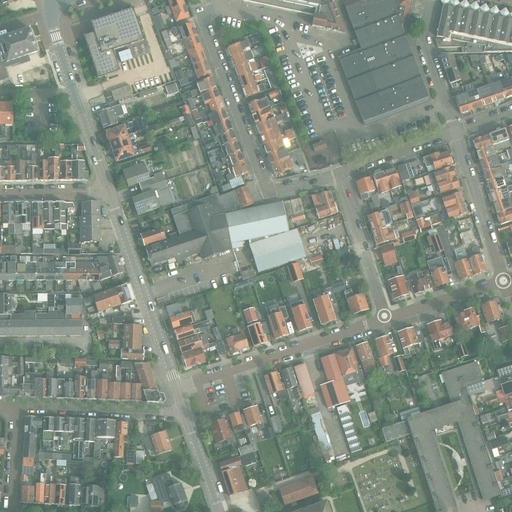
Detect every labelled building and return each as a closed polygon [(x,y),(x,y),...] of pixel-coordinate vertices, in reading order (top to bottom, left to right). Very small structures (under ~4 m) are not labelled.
[(167,12),(185,5),(183,0),(167,0),(170,6),(165,8),(167,12)] [(312,26),(345,33),(331,0),(242,0),(243,1),(314,16),(312,26)] [(339,58),(365,126),(429,101),(403,32),(405,31),(411,0),(353,0),(344,4),(361,49),(352,53),(339,58)] [(442,6),(436,40),(435,43),(438,48),(460,48),(461,54),(511,52),(511,18),(509,15),(503,19),(499,13),(493,17),(489,10),(483,14),(479,8),(473,12),(469,6),(463,10),(459,4),(453,8),(450,2),(444,6),(442,6)] [(185,5),(167,12),(168,16),(173,14),(176,23),(190,18),(185,5)] [(157,8),(150,10),(152,16),(159,13),(157,8)] [(133,9),(132,10),(91,23),(94,33),(84,37),(98,79),(119,71),(113,51),(144,41),(133,9)] [(160,14),(153,17),(155,23),(162,21),(160,14)] [(184,41),(197,36),(192,23),(180,28),(179,26),(172,29),(175,37),(182,34),(184,41)] [(0,81),(8,78),(2,63),(6,62),(6,63),(18,59),(19,64),(30,60),(29,55),(37,52),(29,28),(0,38),(0,81)] [(161,33),(164,41),(170,39),(166,31),(161,33)] [(189,54),(202,49),(197,36),(184,41),(189,54)] [(231,58),(245,53),(244,49),(249,47),(247,40),(227,48),(231,58)] [(194,66),(206,61),(202,49),(189,54),(194,66)] [(245,53),(231,58),(234,68),(249,63),(249,62),(248,61),(254,59),(251,51),(245,53)] [(505,64),(506,63),(504,55),(496,55),(496,57),(497,62),(503,60),(505,64)] [(258,59),(260,65),(268,63),(266,56),(265,56),(260,58),(258,59)] [(453,56),(441,56),(450,83),(460,80),(453,56)] [(481,65),(478,56),(469,56),(471,63),(479,61),(481,65)] [(463,66),(460,57),(454,59),(457,68),(463,66)] [(174,59),(169,61),(171,69),(177,67),(174,59)] [(238,78),(252,72),(258,70),(254,60),(249,62),(249,63),(234,68),(238,78)] [(206,61),(194,66),(198,79),(211,74),(206,61)] [(267,79),(272,77),(269,69),(264,71),(267,79)] [(181,70),(175,72),(180,87),(189,84),(187,78),(185,79),(181,70)] [(242,88),(256,83),(255,81),(261,79),(259,74),(254,76),(252,72),(238,78),(242,88)] [(511,95),(511,80),(511,78),(505,80),(502,72),(497,74),(505,98),(511,95)] [(505,98),(497,74),(490,76),(493,84),(488,86),(494,102),(505,98)] [(272,77),(267,79),(271,89),(276,87),(272,77)] [(193,98),(197,96),(217,89),(212,78),(197,83),(199,89),(191,92),(193,98)] [(494,102),(488,86),(484,87),(481,80),(474,82),(483,106),(494,102)] [(483,106),(474,82),(468,84),(471,92),(466,94),(472,110),(483,106)] [(256,83),(242,88),(246,98),(265,91),(263,84),(257,86),(256,83)] [(168,96),(179,93),(175,84),(165,88),(168,96)] [(107,99),(113,98),(114,102),(133,96),(129,85),(110,92),(111,92),(104,94),(106,100),(107,99)] [(156,89),(138,95),(139,98),(157,92),(156,89)] [(202,97),(205,105),(220,99),(217,89),(197,96),(198,99),(202,97)] [(270,99),(279,96),(277,90),(268,94),(270,99)] [(472,110),(466,94),(461,96),(459,90),(453,92),(461,114),(472,110)] [(191,92),(182,95),(184,101),(187,100),(192,98),(193,98),(191,92)] [(252,114),(270,107),(275,105),(273,100),(268,102),(266,97),(248,104),(252,114)] [(205,105),(207,110),(197,114),(193,116),(195,121),(224,110),(220,99),(205,105)] [(13,103),(0,102),(0,123),(4,124),(13,124),(13,103)] [(118,106),(99,113),(104,129),(116,125),(117,124),(116,118),(124,116),(121,105),(118,106)] [(256,125),(274,118),(270,107),(252,114),(256,125)] [(203,124),(211,121),(213,127),(228,121),(224,110),(195,121),(197,127),(203,125),(203,124)] [(260,135),(278,128),(276,123),(288,118),(286,113),(282,115),(274,118),(256,125),(260,135)] [(187,128),(193,126),(189,114),(183,116),(187,128)] [(116,125),(117,129),(106,132),(107,134),(106,136),(107,140),(109,140),(109,141),(127,136),(126,130),(134,127),(136,132),(148,128),(144,115),(131,119),(132,123),(128,124),(127,121),(117,124),(116,125)] [(180,123),(178,118),(162,124),(163,129),(180,123)] [(213,127),(215,132),(211,133),(212,138),(213,139),(232,131),(228,121),(213,127)] [(190,128),(194,140),(199,138),(195,127),(190,128)] [(264,145),(293,133),(292,129),(284,131),(286,135),(281,137),(278,128),(260,135),(264,145)] [(472,141),(476,151),(499,143),(508,140),(504,129),(488,135),(472,141)] [(218,143),(220,148),(236,142),(232,131),(213,139),(212,138),(203,142),(205,149),(211,147),(210,145),(218,143)] [(267,155),(285,148),(282,140),(287,138),(288,140),(295,138),(293,133),(264,145),(267,155)] [(130,143),(127,136),(109,141),(113,153),(131,147),(137,145),(135,141),(130,143)] [(510,146),(508,140),(499,143),(501,149),(510,146)] [(324,141),(314,145),(312,146),(315,153),(327,148),(324,141)] [(164,142),(156,145),(158,151),(166,148),(164,142)] [(219,154),(221,160),(240,152),(236,142),(220,148),(222,153),(219,154)] [(476,151),(479,162),(496,157),(494,151),(501,149),(499,143),(476,151)] [(49,161),(49,181),(60,181),(59,145),(52,145),(52,151),(55,151),(55,159),(49,159),(49,161)] [(62,160),(62,158),(62,157),(64,155),(64,145),(59,145),(60,181),(72,181),(72,155),(71,155),(71,160),(62,160)] [(30,151),(30,146),(18,146),(18,151),(22,151),(22,161),(15,162),(16,182),(27,182),(27,162),(26,151),(30,151)] [(139,149),(140,150),(133,152),(131,147),(113,153),(114,155),(113,156),(114,160),(116,161),(116,162),(143,153),(151,151),(150,146),(139,149)] [(271,165),(301,154),(299,149),(287,153),(285,148),(267,155),(271,165)] [(223,165),(226,163),(229,169),(244,163),(240,152),(221,160),(223,165)] [(426,167),(427,167),(432,165),(434,171),(451,165),(447,152),(438,155),(438,153),(423,158),(426,167)] [(32,162),(27,162),(27,182),(38,181),(38,157),(38,154),(31,154),(32,162)] [(301,154),(271,165),(275,175),(293,168),(291,163),(296,160),(298,166),(305,164),(301,154)] [(72,181),(88,181),(88,172),(84,172),(84,162),(77,162),(76,155),(72,155),(72,181)] [(49,181),(49,161),(40,161),(40,157),(38,157),(38,181),(49,181)] [(496,157),(479,162),(483,172),(502,166),(502,165),(502,163),(498,164),(496,157)] [(5,182),(16,182),(15,162),(15,159),(13,159),(13,162),(5,162),(5,182)] [(243,184),(240,176),(248,173),(244,163),(229,169),(230,174),(225,176),(227,181),(229,180),(232,188),(243,184)] [(409,163),(397,167),(401,181),(408,179),(414,177),(417,175),(415,169),(411,170),(409,163)] [(154,177),(149,179),(144,164),(123,171),(128,187),(140,183),(142,189),(165,182),(162,172),(153,175),(154,177)] [(486,183),(502,178),(502,177),(506,176),(504,170),(509,168),(507,164),(502,165),(502,166),(483,172),(486,183)] [(428,174),(429,180),(431,185),(455,177),(452,167),(428,174)] [(383,172),(390,190),(401,186),(394,168),(383,172)] [(390,190),(383,172),(373,176),(379,194),(390,190)] [(221,173),(215,175),(217,182),(223,180),(221,173)] [(367,193),(375,190),(370,177),(356,182),(362,200),(368,198),(367,193)] [(455,177),(431,185),(433,192),(434,196),(436,195),(440,194),(458,188),(455,177)] [(502,178),(486,183),(490,193),(506,188),(505,185),(502,178)] [(144,195),(133,199),(138,215),(159,208),(172,203),(168,190),(165,182),(142,189),(144,195)] [(511,191),(511,185),(506,188),(490,193),(493,204),(509,198),(508,193),(511,191)] [(236,197),(248,192),(246,186),(234,191),(236,197)] [(210,192),(211,197),(218,194),(216,187),(211,188),(210,192)] [(183,256),(200,250),(203,260),(225,252),(224,251),(242,247),(240,242),(247,240),(288,231),(287,229),(294,227),(293,222),(290,217),(286,218),(282,202),(242,210),(241,208),(239,203),(236,197),(234,191),(219,196),(218,194),(211,197),(171,210),(180,237),(178,238),(170,240),(146,249),(152,266),(176,258),(178,263),(184,261),(183,256)] [(311,196),(315,207),(333,202),(329,191),(311,196)] [(239,203),(251,198),(248,192),(236,197),(239,203)] [(419,201),(416,192),(408,194),(410,204),(419,201)] [(439,211),(445,209),(463,203),(460,192),(437,200),(439,205),(437,205),(439,211)] [(370,209),(380,206),(379,203),(377,194),(371,196),(373,203),(369,204),(370,209)] [(251,198),(239,203),(241,208),(253,204),(251,198)] [(300,198),(289,200),(292,216),(303,213),(304,212),(300,198)] [(493,204),(496,215),(511,209),(511,203),(511,204),(509,198),(493,204)] [(289,200),(282,202),(286,218),(290,217),(292,216),(289,200)] [(387,201),(379,203),(380,206),(381,209),(389,207),(387,201)] [(319,219),(337,213),(333,202),(315,207),(319,219)] [(405,214),(410,212),(407,202),(401,204),(405,214)] [(54,229),(54,225),(54,203),(43,204),(43,230),(54,229)] [(65,225),(65,208),(72,208),(72,203),(65,203),(54,203),(54,225),(61,225),(61,231),(66,230),(65,225)] [(82,203),(82,216),(100,216),(100,203),(82,203)] [(420,203),(411,207),(414,216),(415,219),(419,218),(424,216),(420,203)] [(449,216),(451,219),(467,214),(463,203),(445,209),(447,217),(449,216)] [(8,234),(14,234),(15,234),(15,204),(3,204),(3,225),(8,225),(8,234)] [(30,224),(30,204),(15,204),(15,234),(14,234),(15,249),(15,255),(21,255),(21,247),(20,247),(19,234),(23,234),(22,225),(30,224)] [(43,230),(43,204),(32,204),(32,230),(43,230)] [(511,209),(496,215),(500,225),(511,220),(511,209)] [(388,210),(385,210),(367,216),(371,231),(385,226),(385,227),(392,224),(388,210)] [(305,219),(303,213),(292,216),(290,217),(293,222),(305,219)] [(100,229),(100,216),(82,216),(82,217),(80,218),(80,229),(100,229)] [(424,224),(418,226),(420,233),(431,229),(429,222),(424,224)] [(412,230),(400,234),(403,243),(415,239),(414,236),(419,234),(418,231),(418,230),(416,224),(411,226),(412,230)] [(387,233),(385,227),(385,226),(371,231),(376,245),(399,238),(396,230),(387,233)] [(443,226),(435,229),(437,234),(443,251),(446,258),(453,256),(443,226)] [(145,247),(166,240),(162,228),(141,235),(145,247)] [(81,243),(100,242),(100,229),(80,229),(81,243)] [(248,245),(257,273),(304,257),(295,230),(248,245)] [(471,231),(460,234),(463,244),(474,240),(471,231)] [(437,234),(429,237),(432,245),(435,254),(443,251),(437,234)] [(80,255),(80,245),(68,245),(68,249),(66,249),(66,255),(80,255)] [(396,258),(391,245),(379,249),(383,262),(396,258)] [(33,254),(44,254),(43,249),(36,249),(36,246),(33,246),(33,249),(33,254)] [(473,251),(466,253),(473,275),(486,271),(478,246),(472,248),(473,251)] [(349,254),(347,247),(327,254),(329,261),(341,257),(349,254)] [(459,280),(473,275),(466,253),(465,254),(467,259),(464,260),(462,255),(463,254),(461,248),(454,251),(458,262),(454,264),(459,280)] [(341,257),(343,262),(351,260),(349,254),(341,257)] [(321,256),(309,260),(311,266),(323,262),(321,256)] [(10,257),(10,263),(7,263),(7,281),(17,281),(17,262),(17,261),(16,261),(16,257),(10,257)] [(30,257),(30,263),(26,263),(26,281),(37,281),(36,257),(30,257)] [(39,262),(38,262),(38,257),(36,257),(37,281),(47,281),(47,264),(46,264),(46,260),(47,260),(47,257),(43,258),(43,263),(39,263),(39,262)] [(62,264),(59,264),(56,264),(57,281),(67,281),(67,257),(65,257),(62,257),(62,264)] [(67,257),(67,281),(79,281),(75,269),(76,263),(75,263),(75,258),(71,257),(67,257)] [(17,281),(26,281),(26,263),(26,258),(23,258),(24,264),(20,264),(20,262),(17,262),(17,281)] [(123,273),(118,258),(97,258),(100,263),(103,269),(109,267),(113,277),(123,273)] [(433,260),(426,262),(429,272),(435,288),(449,283),(440,258),(433,260)] [(55,264),(55,262),(53,262),(53,264),(47,264),(47,281),(57,281),(56,264),(55,264)] [(76,263),(75,269),(79,281),(101,281),(99,269),(95,269),(96,263),(76,263)] [(101,281),(113,277),(109,267),(103,269),(100,263),(96,263),(95,269),(99,269),(101,281)] [(291,283),(302,279),(297,264),(286,267),(291,283)] [(393,299),(407,294),(403,283),(404,282),(399,267),(396,268),(398,274),(395,275),(396,278),(387,281),(393,299)] [(422,291),(432,288),(426,271),(407,277),(413,295),(423,292),(422,291)] [(250,281),(232,287),(235,293),(253,287),(250,281)] [(333,293),(345,290),(342,282),(331,286),(333,293)] [(83,300),(86,309),(89,317),(98,314),(132,302),(126,285),(83,300)] [(326,296),(312,300),(320,325),(334,320),(332,314),(339,312),(331,288),(324,290),(326,296)] [(351,315),(368,309),(363,293),(352,297),(350,290),(344,292),(351,315)] [(0,294),(0,315),(11,315),(11,295),(0,294)] [(54,295),(46,295),(46,302),(46,308),(54,308),(54,295)] [(89,317),(86,309),(83,300),(82,300),(71,300),(66,300),(66,312),(49,312),(49,315),(36,315),(36,312),(24,312),(24,315),(11,315),(0,315),(0,337),(82,336),(82,317),(89,317)] [(302,301),(289,305),(294,318),(293,319),(296,327),(297,327),(299,332),(311,328),(302,301)] [(496,327),(503,325),(495,301),(481,306),(486,324),(490,322),(491,324),(495,323),(496,327)] [(179,303),(166,308),(170,319),(182,315),(179,303)] [(277,305),(265,309),(268,317),(271,326),(270,326),(272,334),(273,334),(275,340),(288,336),(282,320),(288,318),(284,307),(278,308),(277,305)] [(459,332),(478,326),(473,309),(464,312),(454,316),(459,332)] [(208,321),(214,319),(211,310),(205,312),(208,321)] [(253,310),(243,313),(247,326),(248,325),(249,328),(247,329),(253,347),(265,343),(262,335),(268,333),(265,324),(259,326),(259,325),(257,326),(256,323),(257,322),(253,310)] [(192,311),(182,315),(170,319),(173,330),(195,323),(192,311)] [(100,324),(125,325),(133,326),(132,316),(106,320),(100,320),(100,324)] [(446,337),(453,335),(449,323),(441,325),(440,321),(427,326),(430,336),(429,336),(431,343),(432,343),(434,350),(440,348),(438,340),(446,338),(446,337)] [(124,350),(141,351),(142,326),(133,326),(125,325),(124,341),(124,350)] [(202,333),(202,332),(211,329),(209,325),(204,326),(204,327),(198,329),(193,330),(192,326),(174,332),(177,341),(202,333)] [(220,335),(217,327),(211,329),(214,338),(220,335)] [(507,327),(499,329),(503,343),(511,340),(507,327)] [(238,350),(247,347),(242,334),(239,335),(236,328),(231,330),(233,336),(225,339),(230,354),(239,351),(238,350)] [(407,347),(425,342),(420,328),(413,330),(412,329),(398,333),(405,356),(410,354),(407,347)] [(104,339),(101,330),(96,332),(98,341),(104,339)] [(178,343),(182,355),(203,347),(199,336),(178,343)] [(387,356),(393,354),(387,336),(375,340),(381,358),(378,358),(381,367),(389,364),(387,356)] [(124,350),(124,341),(118,341),(108,341),(108,349),(118,350),(124,350)] [(218,357),(226,354),(222,341),(214,344),(218,357)] [(375,369),(367,343),(356,346),(361,361),(365,373),(372,370),(375,369)] [(460,358),(467,356),(463,343),(456,345),(460,358)] [(201,352),(209,350),(208,346),(203,347),(182,355),(187,369),(205,363),(201,352)] [(351,348),(334,354),(334,355),(341,376),(354,372),(359,386),(365,384),(360,370),(357,371),(355,363),(351,348)] [(141,351),(124,350),(118,350),(117,359),(121,359),(121,360),(144,361),(144,351),(141,351)] [(349,402),(344,385),(341,376),(334,355),(320,359),(328,383),(320,386),(328,409),(349,402)] [(12,358),(0,356),(0,367),(13,368),(13,367),(12,367),(17,367),(17,368),(23,368),(23,366),(23,358),(17,358),(17,363),(12,363),(12,358)] [(394,358),(398,372),(404,370),(400,356),(394,358)] [(74,367),(75,367),(75,358),(74,358),(74,360),(61,359),(60,365),(74,366),(74,367)] [(85,366),(87,366),(87,361),(86,361),(86,359),(75,358),(75,367),(85,367),(85,366)] [(108,370),(108,361),(99,361),(99,369),(108,370)] [(131,374),(131,372),(132,364),(121,363),(121,367),(121,368),(128,369),(127,374),(126,374),(126,384),(120,384),(120,402),(131,402),(131,384),(130,384),(131,374)] [(411,434),(434,503),(436,511),(455,511),(452,501),(450,502),(448,495),(449,495),(446,483),(444,484),(442,477),(444,477),(440,465),(438,466),(436,459),(438,459),(434,447),(432,448),(430,441),(432,441),(428,431),(459,420),(461,427),(460,428),(464,439),(465,439),(469,449),(467,450),(472,463),(473,463),(475,469),(474,469),(478,481),(479,481),(481,487),(480,487),(483,499),(499,493),(501,498),(501,497),(499,491),(496,482),(493,473),(475,416),(472,407),(468,396),(465,388),(481,383),(482,382),(482,381),(480,382),(479,377),(480,376),(475,363),(444,374),(446,381),(445,382),(449,393),(450,393),(454,404),(407,420),(406,420),(407,421),(381,430),(385,443),(411,434)] [(149,364),(134,364),(137,372),(141,384),(141,385),(148,403),(157,403),(160,399),(149,364)] [(293,367),(300,389),(303,396),(313,393),(304,364),(293,367)] [(0,377),(14,378),(14,377),(14,375),(13,375),(13,368),(0,367),(0,377)] [(121,368),(121,367),(116,367),(116,380),(116,384),(108,383),(107,401),(120,402),(120,384),(121,368)] [(511,367),(497,372),(499,379),(511,375),(511,367)] [(291,368),(280,371),(286,388),(286,390),(289,398),(295,396),(296,401),(303,398),(303,396),(300,389),(299,386),(297,386),(291,368)] [(86,400),(96,401),(97,383),(97,372),(91,371),(91,380),(86,380),(86,400)] [(58,380),(52,380),(52,373),(46,372),(46,380),(47,380),(47,398),(58,399),(58,380)] [(131,372),(131,374),(130,384),(131,384),(141,384),(137,372),(131,372)] [(289,398),(286,390),(286,388),(284,389),(282,384),(280,384),(276,372),(264,376),(269,394),(277,392),(280,401),(289,398)] [(23,397),(34,398),(34,374),(25,373),(25,376),(24,378),(24,385),(23,385),(23,397)] [(34,398),(47,398),(47,380),(46,380),(38,380),(38,374),(34,374),(34,398)] [(102,374),(101,383),(97,383),(96,401),(107,401),(108,383),(107,383),(107,374),(102,374)] [(74,399),(75,377),(75,375),(61,375),(61,380),(58,380),(58,399),(74,399)] [(14,388),(14,385),(14,378),(0,377),(0,392),(3,396),(4,396),(4,388),(14,388)] [(75,377),(74,399),(86,400),(86,380),(85,380),(85,377),(75,377)] [(502,389),(496,391),(498,399),(511,393),(511,381),(501,385),(502,389)] [(483,391),(481,383),(465,388),(468,396),(483,391)] [(131,402),(148,403),(141,385),(141,384),(131,384),(131,402)] [(4,388),(4,396),(23,397),(23,385),(14,385),(14,388),(4,388)] [(511,405),(511,393),(498,399),(500,404),(505,402),(507,407),(511,405)] [(496,398),(485,402),(487,408),(498,405),(496,398)] [(336,408),(338,415),(348,411),(346,405),(336,408)] [(259,429),(263,428),(262,422),(260,417),(259,417),(256,407),(243,411),(248,426),(257,424),(259,429)] [(310,415),(312,421),(322,418),(319,411),(310,415)] [(338,415),(340,421),(350,417),(348,411),(338,415)] [(238,412),(229,415),(232,427),(242,424),(238,412)] [(274,434),(283,432),(278,416),(269,419),(274,434)] [(485,416),(479,418),(482,425),(487,423),(485,416)] [(35,436),(36,428),(41,428),(42,418),(26,417),(25,435),(35,436)] [(340,421),(342,427),(352,424),(350,417),(340,421)] [(43,442),(53,442),(54,438),(53,438),(54,419),(44,418),(43,432),(44,432),(43,442)] [(312,421),(314,427),(323,424),(322,418),(312,421)] [(64,419),(54,419),(53,438),(54,438),(58,438),(58,446),(63,447),(64,419)] [(69,441),(73,441),(74,419),(64,419),(63,447),(68,447),(69,441)] [(78,460),(82,460),(82,462),(73,461),(72,467),(81,468),(81,470),(82,470),(83,458),(83,449),(85,420),(74,419),(73,441),(74,441),(74,442),(79,442),(78,460)] [(95,420),(85,420),(83,449),(88,449),(88,443),(94,443),(95,420)] [(228,445),(232,443),(230,438),(231,438),(228,429),(227,429),(223,420),(218,422),(217,420),(212,422),(212,424),(210,424),(217,443),(226,440),(228,445)] [(98,421),(97,438),(115,439),(116,423),(116,421),(98,421)] [(120,423),(116,423),(115,439),(114,458),(123,458),(124,436),(126,436),(127,424),(125,423),(124,422),(121,422),(120,423)] [(314,427),(316,434),(326,430),(323,424),(314,427)] [(342,427),(344,433),(354,430),(352,424),(342,427)] [(267,440),(275,437),(272,427),(264,429),(267,440)] [(316,434),(318,440),(328,437),(326,430),(316,434)] [(344,433),(346,440),(356,436),(354,430),(344,433)] [(157,456),(172,451),(165,432),(144,439),(147,450),(154,448),(157,456)] [(493,433),(485,436),(487,442),(495,440),(493,433)] [(346,440),(348,446),(358,443),(356,436),(346,440)] [(318,440),(320,446),(330,443),(328,437),(318,440)] [(489,443),(494,458),(499,456),(496,449),(509,444),(506,437),(489,443)] [(256,462),(253,452),(257,451),(255,444),(254,445),(253,443),(238,449),(240,456),(219,464),(221,473),(240,466),(241,468),(256,462)] [(320,446),(322,452),(332,449),(330,443),(320,446)] [(348,446),(351,453),(361,449),(358,443),(348,446)] [(324,459),(334,456),(332,449),(322,452),(324,459)] [(135,464),(135,452),(127,451),(126,464),(135,464)] [(144,464),(145,452),(136,452),(136,464),(144,464)] [(56,469),(62,470),(63,454),(53,454),(52,460),(56,461),(56,469)] [(68,467),(72,467),(73,461),(71,461),(71,455),(63,454),(62,470),(68,470),(68,467)] [(23,458),(22,475),(26,475),(33,476),(34,459),(23,458)] [(94,458),(83,458),(82,470),(93,470),(94,458)] [(501,460),(494,463),(497,469),(503,467),(501,460)] [(239,468),(241,468),(240,466),(221,473),(230,497),(247,491),(239,468)] [(45,470),(45,474),(44,474),(42,505),(53,505),(54,486),(51,486),(51,476),(50,476),(50,470),(45,470)] [(500,471),(493,473),(496,482),(503,480),(500,471)] [(32,504),(42,505),(44,474),(41,474),(41,484),(35,484),(35,488),(33,487),(32,504)] [(169,474),(153,480),(161,502),(164,502),(164,503),(170,500),(172,506),(175,505),(177,510),(179,511),(184,508),(185,507),(183,502),(187,501),(181,483),(173,486),(169,474)] [(70,477),(70,484),(69,506),(80,507),(81,478),(70,477)] [(312,477),(279,489),(285,505),(290,503),(291,506),(296,504),(295,501),(317,493),(312,477)] [(56,486),(54,486),(53,505),(65,506),(66,479),(56,479),(56,486)] [(81,484),(80,505),(81,505),(81,504),(85,505),(85,507),(97,508),(98,499),(102,497),(103,497),(104,489),(98,488),(98,487),(86,486),(87,484),(81,484)] [(21,487),(20,503),(32,504),(33,487),(21,487)] [(511,488),(511,487),(499,491),(501,497),(511,493),(511,488)] [(260,509),(271,505),(267,493),(256,497),(260,509)] [(138,508),(138,497),(130,497),(130,508),(138,508)] [(163,511),(164,502),(151,501),(150,511),(163,511)] [(329,511),(326,502),(295,511),(329,511)]
